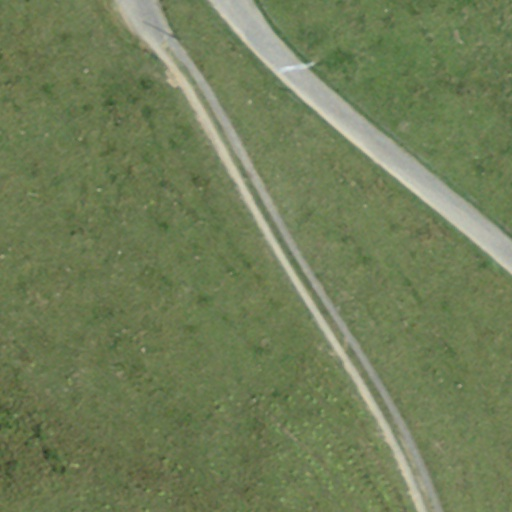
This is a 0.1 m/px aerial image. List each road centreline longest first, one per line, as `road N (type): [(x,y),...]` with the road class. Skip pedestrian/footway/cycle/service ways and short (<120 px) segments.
road 1 (track): [(136,0),(404,443),(429,511)]
road 2 (residential): [(228,0),(292,72),(511,258)]
